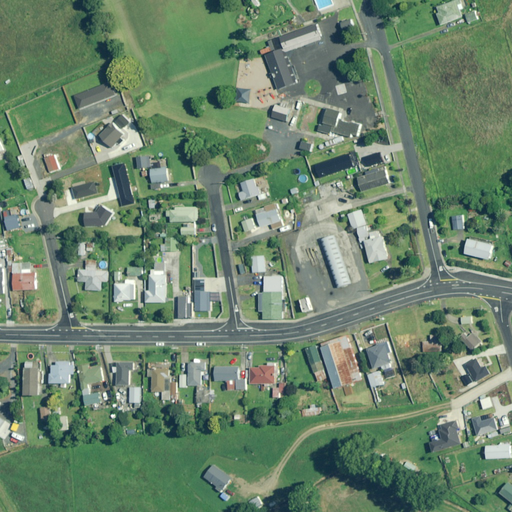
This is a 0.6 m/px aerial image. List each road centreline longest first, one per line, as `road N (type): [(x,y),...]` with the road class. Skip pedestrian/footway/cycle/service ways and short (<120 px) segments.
road 1 (residential): [(368,0),(442,289)]
road 2 (unclassified): [(237,336),(311,329),(442,289)]
road 3 (unclassified): [(72,336),(237,336)]
road 4 (residential): [(212,178),(237,336)]
road 5 (residential): [(45,207),(72,336)]
